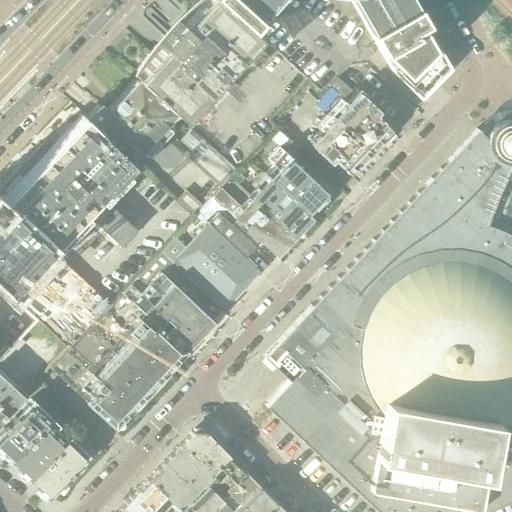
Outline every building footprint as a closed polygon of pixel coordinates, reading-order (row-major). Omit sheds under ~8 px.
[(86,116),(130,157),(139,147),(144,152),(167,128),(162,123),(172,112),(178,117),(185,125),(235,71),(237,73),(254,53),(253,52),(263,40),(249,27),(273,0),(349,0),(389,69),(419,99),(450,68),(446,63),(409,0),(199,0),(186,11),(185,11),(178,18),(163,35),(149,51),(132,76),(136,78),(105,111),(97,104),(86,116)] [(327,114),(370,154),(381,142),(380,137),(388,129),(373,115),(377,111),(356,91),(344,103),(341,100),(327,114)] [(360,164),(370,154),(327,114),(316,127),(319,130),(307,142),(332,164),(335,161),(347,172),(355,164),(360,164)] [(0,187),(0,203),(46,249),(48,247),(83,211),(121,247),(136,230),(98,195),(129,162),(126,160),(130,157),(86,116),(84,115),(83,116),(84,117),(83,117),(81,115),(48,150),(31,168),(25,161),(0,187)] [(510,189),(511,183),(511,170),(508,168),(511,163),(511,119),(510,119),(504,119),(498,121),(493,124),(489,129),(488,132),(487,132),(486,136),(486,138),(477,130),(477,129),(445,162),(446,163),(440,169),(439,168),(436,172),(437,172),(431,178),(423,186),(423,187),(417,193),(417,192),(414,196),(409,202),(408,202),(405,205),(406,206),(400,212),(399,211),(396,214),(397,215),(391,221),(390,221),(387,224),(388,224),(382,231),(381,230),(378,233),(379,234),(373,240),(373,239),(370,243),(364,249),(361,252),(361,253),(355,259),(355,258),(352,261),(352,262),(347,268),(346,268),(343,271),(344,271),(338,278),(337,277),(334,280),(335,281),(329,287),(328,286),(325,290),(326,290),(320,297),(319,296),(316,299),(317,300),(311,306),(311,305),(262,357),(288,380),(277,392),(264,406),(377,511),(481,511),(497,504),(509,499),(511,497),(511,236),(509,234),(500,230),(504,210),(507,200),(510,189)] [(265,175),(306,214),(315,203),(322,205),(327,199),(325,193),(326,192),(315,182),(316,181),(291,157),(299,149),(286,137),(266,159),(272,163),(263,173),(265,175)] [(195,165),(210,148),(202,140),(187,157),(195,165)] [(195,165),(203,172),(218,155),(210,148),(195,165)] [(211,180),(227,162),(218,155),(203,172),(211,180)] [(227,162),(211,180),(219,187),(235,170),(227,162)] [(307,215),(306,214),(265,175),(247,193),(250,196),(289,235),(296,227),(301,226),(301,227),(307,221),(306,221),(307,216),(307,215)] [(289,239),(289,235),(250,196),(240,206),(220,188),(212,197),(272,254),(280,246),(283,245),(284,245),(289,240),(289,239)] [(203,206),(185,190),(177,199),(195,215),(203,206)] [(41,255),(46,249),(0,203),(0,266),(16,282),(41,255)] [(259,272),(244,257),(254,247),(218,213),(208,223),(206,221),(201,226),(202,227),(175,256),(174,255),(170,259),(175,264),(175,265),(192,281),(219,307),(220,306),(223,310),(237,295),(259,272)] [(164,272),(173,263),(161,251),(136,277),(144,285),(160,268),(164,272)] [(160,272),(131,302),(183,351),(183,352),(212,322),(160,272)] [(183,351),(131,302),(122,293),(111,305),(112,305),(107,310),(115,318),(126,306),(129,309),(118,320),(150,350),(113,390),(88,366),(75,380),(89,393),(83,398),(113,426),(132,405),(133,406),(164,373),(163,372),(183,351)] [(21,339),(11,349),(15,353),(25,343),(21,339)] [(11,349),(5,355),(10,359),(15,353),(11,349)] [(5,355),(0,360),(4,365),(10,359),(5,355)] [(0,420),(23,396),(0,375),(0,420)] [(0,453),(8,461),(51,417),(30,398),(26,403),(25,402),(0,429),(0,453)] [(59,424),(51,417),(8,461),(8,462),(27,480),(68,435),(67,435),(65,437),(56,428),(59,424)] [(191,432),(180,444),(211,473),(217,467),(227,475),(218,484),(225,490),(243,473),(203,432),(202,432),(191,432)] [(68,435),(27,480),(26,480),(45,498),(46,498),(47,499),(84,460),(83,460),(88,455),(68,435)] [(180,444),(163,462),(194,492),(199,497),(214,511),(231,511),(224,504),(225,503),(204,482),(210,476),(212,474),(211,473),(180,444)] [(163,462),(147,479),(178,508),(184,501),(189,506),(195,511),(214,511),(199,497),(194,492),(163,462)] [(225,490),(240,506),(258,488),(243,473),(225,490)] [(147,479),(121,506),(127,511),(145,511),(146,511),(145,511),(175,511),(179,509),(178,508),(147,479)] [(265,511),(274,504),(258,488),(240,506),(233,511),(265,511)]
